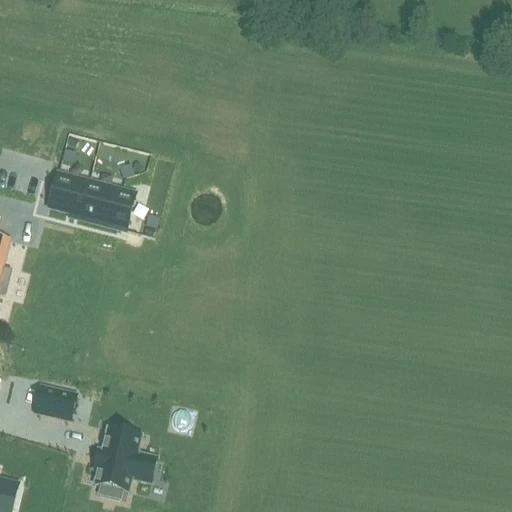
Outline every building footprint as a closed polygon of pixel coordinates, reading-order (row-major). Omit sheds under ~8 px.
[(51,203),(50,210),(69,215),(101,223),(100,227),(126,234),(136,196),(58,177),(55,187),(54,187),(53,192),(54,192),(53,199),(51,198),(50,203),(51,203)] [(215,265),(432,308),(435,288),(434,288),(442,250),(228,208),(222,236),(220,235),(215,265)] [(3,271),(10,242),(0,239),(0,298),(5,299),(11,273),(3,271)] [(213,272),(197,342),(211,345),(227,275),(213,272)] [(124,333),(133,296),(37,273),(32,294),(23,292),(20,308),(124,333)] [(226,276),(215,347),(282,357),(293,286),(226,276)] [(6,365),(130,391),(131,389),(155,394),(161,365),(159,365),(161,359),(24,329),(20,348),(11,346),(6,365)] [(28,387),(23,413),(35,415),(71,424),(77,398),(41,390),(28,387)] [(99,477),(96,488),(101,489),(99,498),(121,503),(123,494),(128,495),(131,480),(136,481),(141,460),(136,459),(140,440),(115,434),(109,433),(107,441),(105,452),(99,477)] [(0,483),(0,511),(11,511),(18,488),(0,483)]
